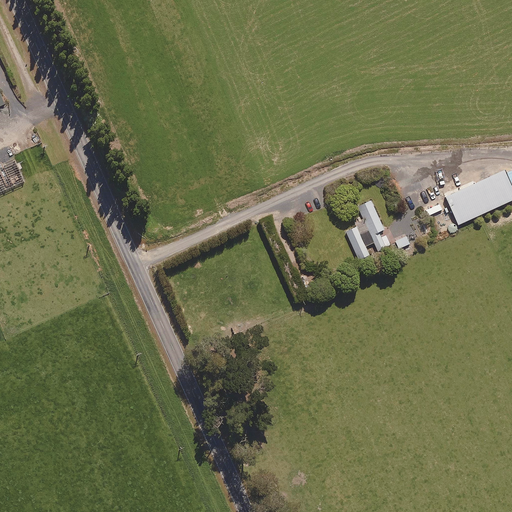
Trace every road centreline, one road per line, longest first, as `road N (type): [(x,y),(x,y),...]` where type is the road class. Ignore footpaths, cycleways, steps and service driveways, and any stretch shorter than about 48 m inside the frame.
road 1 (secondary): [(245,511),(16,0)]
road 2 (track): [(135,264),(362,163),(511,162)]
